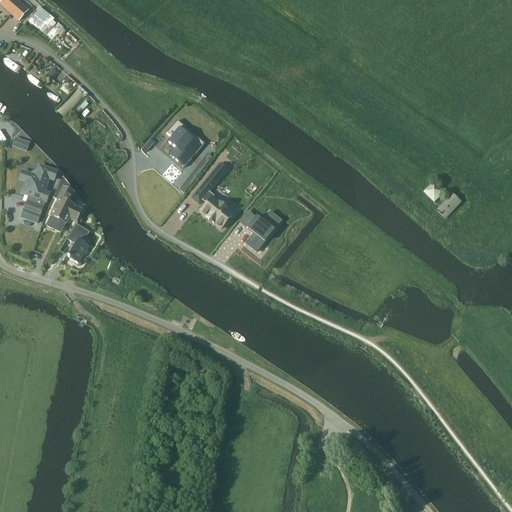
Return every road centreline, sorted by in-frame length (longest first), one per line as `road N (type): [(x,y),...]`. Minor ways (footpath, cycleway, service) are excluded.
road 1 (residential): [(429,511),(373,447),(292,388),(158,320),(0,260)]
road 2 (unclassified): [(231,272),(157,231),(133,197),(120,128),(53,58),(0,34)]
road 3 (track): [(511,319),(462,329),(450,345),(434,349),(366,343)]
